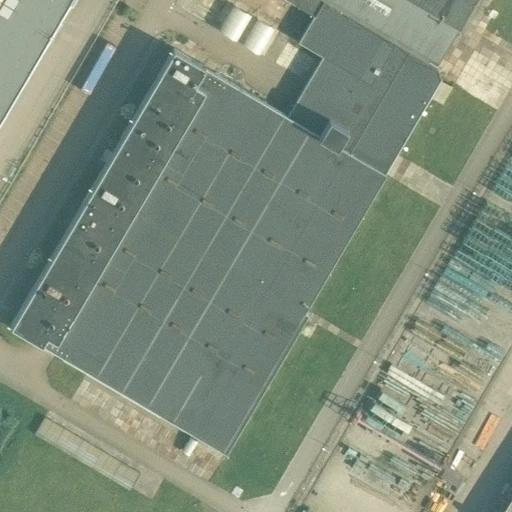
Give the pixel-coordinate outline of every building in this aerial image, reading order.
[(0,0),(0,118),(69,0),(0,0)] [(14,317),(10,325),(36,340),(57,353),(225,452),(307,312),(304,310),(351,230),(430,96),(440,78),(435,64),(472,0),(288,0),(296,4),(306,10),(313,14),(299,38),(298,41),(322,55),(306,82),(290,110),(287,115),(217,74),(204,65),(173,47),(169,54),(152,83),(118,141),(101,169),(17,313),(14,317)] [(233,3),(222,32),(269,51),(281,22),(233,3)] [(45,417),(35,433),(130,490),(140,473),(45,417)] [(511,511),(511,498),(503,511),(511,511)]
